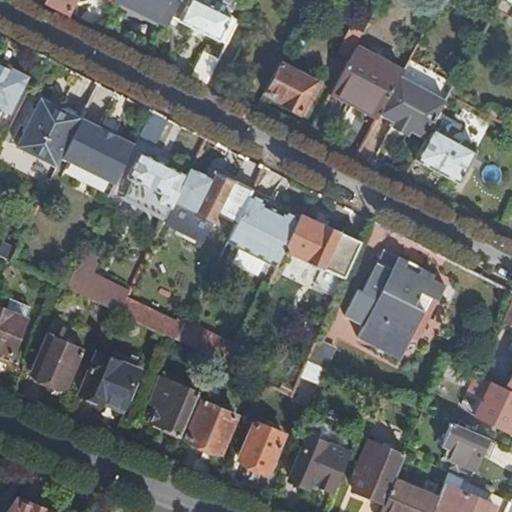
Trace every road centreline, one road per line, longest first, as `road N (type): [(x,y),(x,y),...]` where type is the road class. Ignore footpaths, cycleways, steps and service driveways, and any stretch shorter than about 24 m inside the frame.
road 1 (residential): [(0,9),(511,266)]
road 2 (residential): [(217,511),(0,420)]
